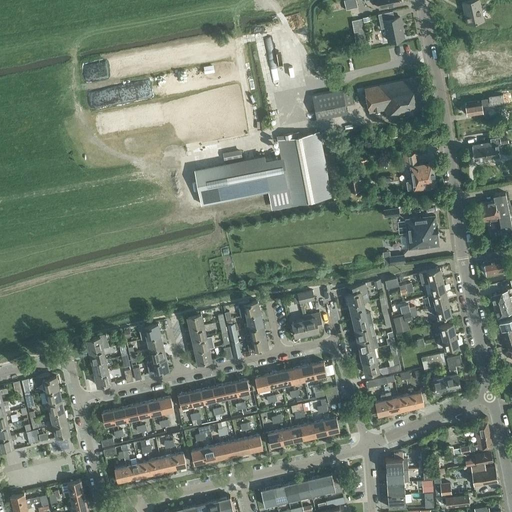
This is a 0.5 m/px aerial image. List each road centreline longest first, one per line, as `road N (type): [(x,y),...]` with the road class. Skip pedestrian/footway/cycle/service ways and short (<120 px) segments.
road 1 (tertiary): [(492,395),(420,0)]
road 2 (track): [(296,98),(287,120),(259,138),(104,182)]
road 3 (track): [(104,182),(72,44)]
road 4 (residential): [(369,446),(492,395)]
road 5 (residential): [(246,477),(369,446)]
